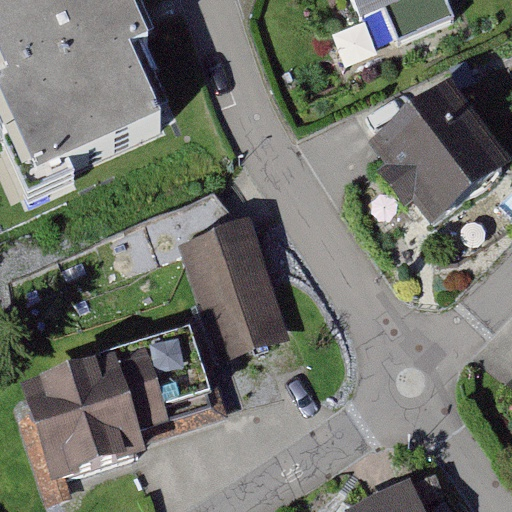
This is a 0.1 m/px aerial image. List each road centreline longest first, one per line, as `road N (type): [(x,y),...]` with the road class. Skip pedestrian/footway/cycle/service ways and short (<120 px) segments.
road 1 (residential): [(210,0),(246,112),(413,385)]
road 2 (residential): [(413,385),(363,430),(235,511)]
road 3 (residential): [(413,385),(499,511)]
road 4 (residential): [(511,282),(413,385)]
